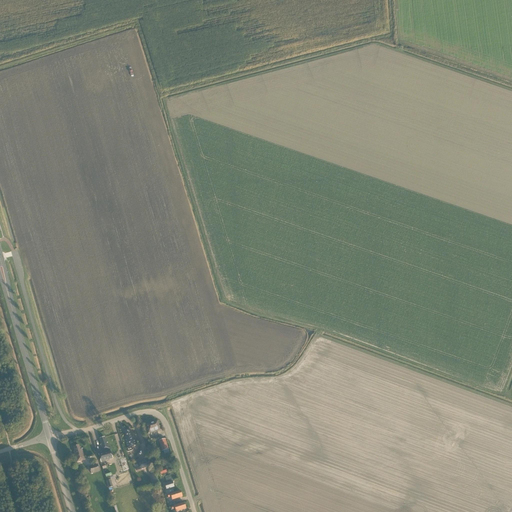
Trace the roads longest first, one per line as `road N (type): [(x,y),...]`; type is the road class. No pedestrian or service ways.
road 1 (unclassified): [(194,511),(160,416),(142,412),(49,437)]
road 2 (secondary): [(49,437),(0,265)]
